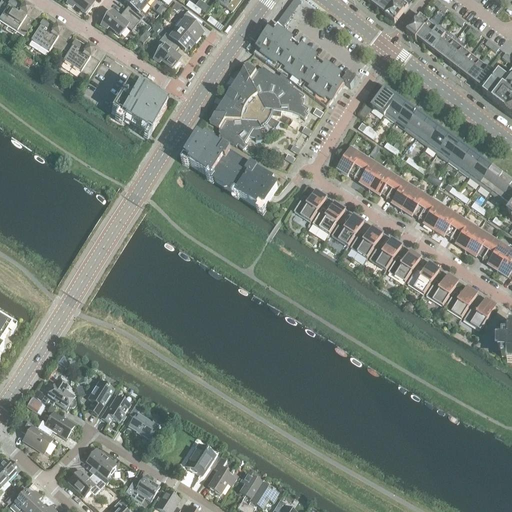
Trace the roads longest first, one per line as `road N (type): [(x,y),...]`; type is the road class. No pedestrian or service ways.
road 1 (tertiary): [(0,410),(268,0)]
road 2 (residential): [(511,303),(317,174),(393,52)]
road 3 (residential): [(218,511),(103,436),(84,441),(47,486)]
road 4 (tertiary): [(511,143),(393,52)]
